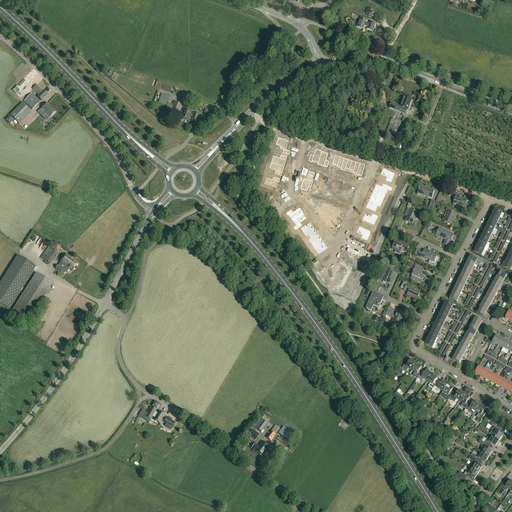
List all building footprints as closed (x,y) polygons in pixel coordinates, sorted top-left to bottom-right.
[(369,8),(366,15),(373,18),(375,13),(374,13),(375,11),(369,8)] [(367,30),(373,32),(376,24),(370,22),(369,25),(366,24),(367,21),(361,18),(357,27),(363,30),(365,26),(368,28),(367,30)] [(14,87),(20,80),(18,78),(10,87),(14,90),(16,88),(14,87)] [(37,97),(41,101),(47,95),(43,91),(36,85),(32,89),(39,96),(37,97)] [(23,102),(32,110),(40,102),(32,93),(23,102)] [(389,108),(395,111),(387,132),(396,135),(404,114),(406,115),(410,104),(410,105),(411,102),(411,101),(411,100),(411,99),(408,98),(408,99),(405,98),(402,104),(400,107),(391,103),(389,108)] [(171,109),(179,112),(182,105),(174,102),(171,109)] [(19,124),(31,112),(22,103),(10,115),(19,124)] [(41,110),(50,118),(55,112),(47,104),(41,110)] [(193,118),(192,119),(196,121),(198,114),(183,109),(180,119),(188,122),(190,117),(193,118)] [(278,138),(275,144),(286,147),(288,141),(285,140),(285,139),(280,138),(278,138)] [(310,154),(308,160),(311,161),(312,159),(318,161),(321,151),(315,149),(313,155),(310,154)] [(321,151),(318,161),(324,163),(323,166),(326,167),(328,160),(325,159),(327,153),(321,151)] [(273,156),(271,162),(281,165),(283,159),(285,160),(286,157),(280,155),(279,158),(273,156)] [(271,162),(269,168),(275,170),(274,173),(280,175),(281,172),(279,171),(281,165),(271,162)] [(383,168),(380,174),(386,177),(385,180),(391,182),(392,180),(390,179),(393,172),(383,168)] [(266,177),(264,184),(274,187),(276,180),(278,181),(279,178),(273,176),(272,179),(266,177)] [(303,178),(299,188),(306,190),(309,180),(303,178)] [(376,184),(373,190),(383,194),(386,188),(376,184)] [(321,185),(317,195),(323,197),(326,189),(327,187),(321,185)] [(418,194),(432,199),(435,191),(421,186),(420,189),(419,188),(419,190),(418,194)] [(373,190),(371,195),(380,200),(383,194),(373,190)] [(344,195),(341,203),(347,205),(351,195),(345,193),(344,195)] [(371,195),(368,201),(378,206),(380,200),(371,195)] [(468,200),(456,196),(453,204),(462,207),(461,211),(464,212),(468,200)] [(368,201),(365,207),(375,212),(378,206),(368,201)] [(428,210),(432,212),(436,203),(432,201),(428,210)] [(290,209),(285,213),(287,216),(290,214),(294,219),(302,213),(299,207),(292,212),(290,209)] [(451,225),(454,220),(455,221),(457,216),(452,213),(453,210),(448,208),(446,211),(449,212),(444,222),(451,225)] [(417,220),(420,214),(411,210),(406,221),(413,225),(415,219),(417,220)] [(495,210),(493,215),(500,219),(503,213),(495,210)] [(302,213),(294,219),(297,224),(295,226),(296,229),(302,225),(300,223),(306,218),(302,213)] [(365,214),(362,220),(372,224),(375,218),(377,219),(378,216),(372,213),(371,216),(365,214)] [(493,215),(490,220),(497,224),(500,219),(493,215)] [(488,226),(495,229),(497,224),(490,220),(488,226)] [(309,222),(302,227),(305,231),(312,226),(309,222)] [(312,226),(305,231),(307,235),(315,230),(312,226)] [(359,226),(356,232),(362,235),(361,238),(367,241),(368,238),(366,237),(369,231),(359,226)] [(488,226),(485,231),(492,235),(495,229),(488,226)] [(454,235),(440,228),(436,236),(446,241),(444,245),(448,246),(450,242),(451,243),(454,235)] [(315,230),(307,235),(310,238),(317,233),(315,230)] [(404,240),(401,239),(404,234),(397,231),(396,234),(399,235),(396,240),(393,247),(396,249),(395,253),(400,255),(401,251),(407,254),(410,246),(403,243),(404,240)] [(485,231),(484,232),(482,236),(490,240),(492,235),(485,231)] [(317,233),(310,238),(312,242),(319,237),(317,233)] [(482,236),(480,242),(487,245),(490,240),(482,236)] [(319,237),(312,242),(315,245),(322,240),(319,237)] [(322,240),(315,245),(317,249),(324,243),(322,240)] [(480,242),(477,247),(484,251),(487,245),(480,242)] [(324,243),(317,249),(320,253),(327,248),(324,243)] [(477,247),(474,252),(482,256),(484,251),(477,247)] [(41,258),(49,265),(57,255),(48,248),(41,258)] [(418,257),(421,258),(422,257),(430,261),(429,263),(435,267),(439,258),(437,257),(437,256),(425,250),(424,252),(420,251),(418,257)] [(345,254),(343,258),(351,262),(353,257),(345,254)] [(0,282),(0,303),(9,309),(36,267),(18,255),(0,282)] [(58,266),(55,269),(63,275),(66,272),(67,273),(69,269),(72,271),(78,264),(65,255),(60,263),(64,266),(62,269),(58,266)] [(471,256),(468,261),(475,265),(478,259),(471,256)] [(343,258),(341,263),(349,266),(351,262),(343,258)] [(473,270),(475,265),(468,261),(465,267),(473,270)] [(341,263),(339,267),(347,271),(349,266),(341,263)] [(510,271),(511,267),(511,265),(506,263),(503,268),(510,271)] [(413,272),(414,272),(411,279),(421,284),(425,277),(421,275),(424,270),(416,266),(413,272)] [(339,267),(337,271),(345,275),(347,271),(339,267)] [(465,267),(463,272),(470,276),(473,270),(465,267)] [(388,270),(382,282),(389,285),(395,273),(392,272),(388,270)] [(337,271),(335,276),(343,279),(345,275),(337,271)] [(497,277),(504,281),(507,275),(500,271),(497,277)] [(460,277),(467,281),(470,276),(463,272),(460,277)] [(54,284),(36,273),(9,316),(27,327),(54,284)] [(335,276),(333,280),(341,284),(343,279),(335,276)] [(460,277),(457,283),(465,286),(467,281),(460,277)] [(494,282),(501,286),(504,281),(497,277),(494,282)] [(333,280),(331,285),(339,288),(341,284),(333,280)] [(491,287),(498,291),(501,286),(494,282),(491,287)] [(457,283),(455,288),(462,292),(465,286),(457,283)] [(375,285),(372,291),(378,293),(380,287),(375,285)] [(417,300),(420,293),(412,289),(413,287),(407,285),(404,291),(409,293),(408,296),(417,300)] [(496,296),(498,291),(491,287),(488,292),(496,296)] [(455,288),(452,294),(460,297),(462,292),(455,288)] [(376,307),(377,305),(380,306),(383,300),(377,297),(378,295),(373,292),(365,309),(366,309),(366,310),(367,310),(370,311),(373,306),(376,307)] [(485,298),(493,302),(496,296),(488,292),(485,298)] [(452,294),(450,299),(457,303),(460,297),(452,294)] [(490,307),(493,302),(485,298),(483,303),(490,307)] [(451,311),(453,306),(446,302),(443,308),(451,311)] [(480,308),(487,312),(490,307),(483,303),(480,308)] [(443,308),(441,313),(448,317),(451,311),(443,308)] [(480,308),(477,313),(484,317),(487,312),(480,308)] [(394,319),(392,322),(399,326),(405,314),(398,311),(396,316),(393,314),(391,318),(394,319)] [(466,314),(463,318),(466,319),(468,315),(470,316),(472,314),(467,311),(465,313),(466,314)] [(441,313),(438,319),(445,322),(448,317),(441,313)] [(480,327),(483,322),(476,318),(473,323),(480,327)] [(438,319),(435,324),(443,328),(445,322),(438,319)] [(477,332),(480,327),(473,323),(470,328),(477,332)] [(443,328),(435,324),(433,329),(440,333),(443,328)] [(470,328),(467,334),(474,338),(477,332),(470,328)] [(440,333),(433,329),(430,335),(437,338),(440,333)] [(471,343),(474,338),(467,334),(464,339),(471,343)] [(430,335),(427,340),(435,344),(437,338),(430,335)] [(492,343),(498,346),(502,339),(496,336),(492,343)] [(464,339),(461,344),(468,348),(471,343),(464,339)] [(507,341),(502,339),(498,346),(503,349),(507,341)] [(432,349),(435,344),(427,340),(425,346),(432,349)] [(503,349),(508,351),(511,344),(507,341),(503,349)] [(465,353),(468,348),(461,344),(460,346),(458,349),(465,353)] [(458,349),(455,355),(462,359),(465,353),(458,349)] [(459,364),(462,359),(455,355),(452,360),(459,364)] [(409,369),(412,371),(416,364),(411,360),(409,363),(407,361),(402,368),(407,371),(409,369)] [(413,376),(418,379),(422,372),(420,370),(422,368),(416,364),(412,371),(415,373),(413,376)] [(475,374),(480,377),(484,370),(485,368),(482,367),(482,368),(479,367),(475,374)] [(480,377),(486,380),(489,373),(484,370),(480,377)] [(425,374),(422,372),(418,379),(422,382),(424,379),(427,381),(432,375),(427,371),(425,374)] [(495,375),(489,373),(486,380),(491,383),(495,375)] [(428,386),(433,390),(438,383),(435,381),(437,379),(432,375),(427,381),(430,384),(428,386)] [(491,383),(496,385),(500,378),(495,375),(491,383)] [(505,381),(500,378),(496,385),(501,388),(505,381)] [(505,381),(501,388),(507,391),(511,384),(505,381)] [(440,390),(443,392),(448,386),(442,382),(440,385),(438,383),(433,390),(432,391),(435,393),(438,393),(440,390)] [(453,389),(448,386),(443,392),(440,396),(448,401),(448,400),(449,400),(450,399),(452,396),(454,394),(451,392),(453,389)] [(454,394),(452,396),(450,399),(455,402),(457,399),(460,401),(464,395),(459,391),(457,394),(455,392),(454,394)] [(470,398),(464,395),(460,401),(463,403),(461,406),(466,410),(470,403),(468,401),(470,398)] [(473,404),(470,403),(466,410),(471,413),(472,410),(476,412),(480,405),(475,402),(473,404)] [(487,412),(485,410),(486,409),(480,405),(476,412),(478,414),(477,417),(479,418),(477,421),(480,423),(482,420),(481,420),(487,412)] [(142,410),(138,415),(140,417),(146,420),(148,418),(150,420),(151,420),(152,417),(154,418),(153,420),(160,424),(162,421),(167,424),(165,426),(171,430),(173,427),(175,424),(170,421),(171,419),(169,417),(168,419),(164,417),(165,415),(158,411),(157,414),(155,413),(157,410),(152,407),(148,414),(144,411),(142,410)] [(252,426),(261,433),(268,424),(259,418),(252,426)] [(276,425),(271,432),(270,431),(266,438),(271,442),(275,436),(274,438),(291,451),(294,446),(277,433),(281,429),(276,425)] [(296,436),(283,427),(278,434),(291,443),(296,436)] [(494,434),(492,437),(499,441),(503,436),(500,434),(502,431),(495,427),(492,432),(494,434)] [(250,429),(246,434),(255,440),(259,435),(250,429)] [(488,438),(484,443),(491,447),(493,445),(496,447),(499,441),(492,437),(491,440),(488,438)] [(251,449),(262,457),(269,447),(262,441),(258,446),(255,444),(251,449)] [(490,450),(491,447),(484,443),(481,448),(484,450),(482,453),(489,457),(492,452),(490,450)] [(472,454),(470,457),(481,463),(483,461),(485,463),(489,457),(482,453),(480,456),(477,454),(476,456),(472,454)] [(469,459),(472,462),(469,467),(472,469),(479,473),(482,468),(479,466),(481,463),(470,457),(469,459)] [(475,479),(479,473),(472,469),(470,472),(467,470),(464,475),(471,480),(473,477),(475,479)] [(508,489),(511,491),(511,489),(511,481),(510,481),(508,483),(506,482),(498,493),(500,495),(504,490),(506,492),(508,489)]
